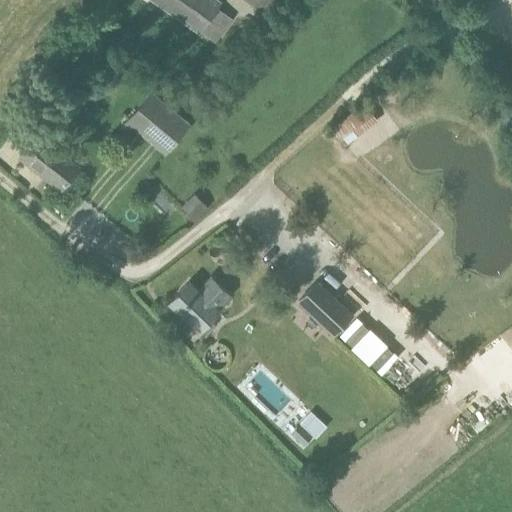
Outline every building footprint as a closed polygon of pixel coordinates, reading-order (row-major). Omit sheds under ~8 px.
[(154,0),(217,43),(235,17),(209,0),(154,0)] [(248,0),(271,16),(282,0),(248,0)] [(77,89),(85,98),(99,85),(91,76),(77,89)] [(163,151),(187,125),(151,91),(126,117),(163,151)] [(359,106),(326,127),(337,145),(370,123),(359,106)] [(38,134),(19,157),(61,190),(80,167),(38,134)] [(193,200),(178,215),(186,222),(201,208),(193,200)] [(212,275),(198,290),(189,282),(170,302),(200,330),(206,336),(216,325),(212,322),(222,312),(219,309),(233,295),(212,275)] [(355,315),(317,280),(297,303),(334,338),(355,315)] [(378,347),(360,362),(383,389),(401,373),(378,347)] [(441,439),(452,453),(464,444),(454,430),(441,439)]
